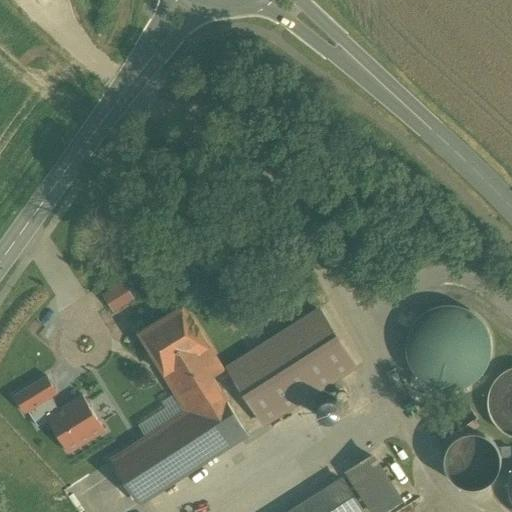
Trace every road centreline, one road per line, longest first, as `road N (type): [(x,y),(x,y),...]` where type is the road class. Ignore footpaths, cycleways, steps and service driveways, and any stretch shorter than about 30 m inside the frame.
road 1 (tertiary): [(0,260),(189,1)]
road 2 (tertiary): [(511,213),(280,0)]
